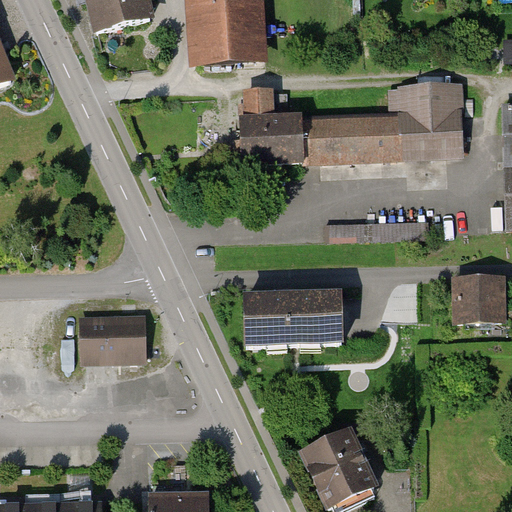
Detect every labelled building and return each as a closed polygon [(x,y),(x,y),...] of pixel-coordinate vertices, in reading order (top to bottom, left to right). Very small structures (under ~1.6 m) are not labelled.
[(86,0),(98,43),(160,26),(153,0),(86,0)] [(268,0),(189,0),(195,74),(273,68),(268,0)] [(0,22),(0,95),(24,86),(0,22)] [(281,96),(246,97),(248,172),(468,167),(466,89),(392,91),(392,120),(282,123),(281,96)] [(429,228),(328,230),(329,250),(429,248),(429,228)] [(510,283),(455,284),(456,331),(511,330),(510,283)] [(349,300),(252,302),(253,357),(350,355),(349,300)] [(149,321),(82,322),(83,371),(150,369),(149,321)] [(358,433),(304,458),(328,511),(342,511),(386,492),(358,433)] [(215,511),(215,498),(154,499),(154,511),(215,511)]
